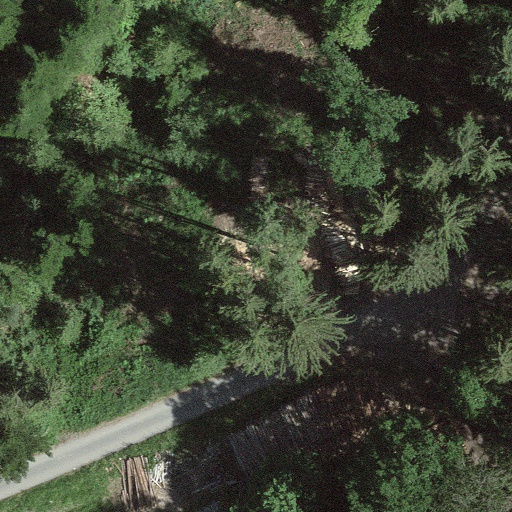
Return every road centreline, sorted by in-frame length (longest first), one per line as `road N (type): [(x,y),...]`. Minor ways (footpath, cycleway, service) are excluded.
road 1 (track): [(511,191),(453,271),(411,304),(0,484)]
road 2 (track): [(411,304),(511,493)]
